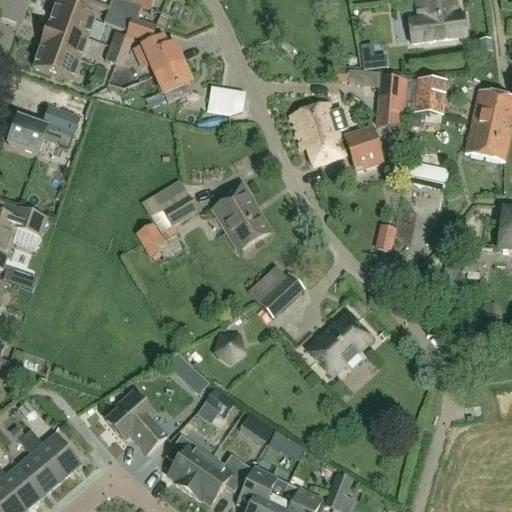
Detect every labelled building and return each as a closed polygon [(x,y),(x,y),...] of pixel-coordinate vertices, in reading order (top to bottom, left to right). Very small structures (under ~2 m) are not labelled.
[(113,0),(112,4),(101,0),(85,0),(84,5),(107,13),(131,22),(131,23),(136,9),(150,14),(154,0),(123,0),(122,4),(122,0),(113,0)] [(454,0),(427,0),(415,2),(418,24),(407,25),(410,48),(465,41),(462,18),(457,19),(454,0)] [(47,27),(86,42),(94,19),(57,5),(49,27),(47,26),(47,27)] [(131,22),(107,13),(102,26),(126,35),(126,34),(127,34),(131,22)] [(131,22),(127,34),(144,40),(148,29),(131,23),(131,22)] [(47,27),(39,48),(79,63),(86,42),(47,27)] [(124,40),(114,36),(104,64),(114,67),(124,40)] [(140,73),(150,69),(155,79),(167,73),(180,67),(172,49),(170,49),(167,41),(153,47),(143,52),(141,48),(131,52),(140,73)] [(491,55),(490,49),(489,41),(471,44),(473,57),(491,55)] [(79,63),(39,48),(39,49),(40,50),(33,71),(70,85),(79,63)] [(167,73),(155,79),(167,106),(190,96),(187,88),(189,87),(180,67),(167,73)] [(101,86),(106,73),(96,69),(91,83),(101,86)] [(346,86),(347,74),(334,74),(334,85),(346,86)] [(378,82),(374,130),(376,129),(378,114),(404,116),(404,114),(407,115),(410,83),(406,83),(406,84),(378,82)] [(410,83),(407,115),(441,118),(444,86),(410,83)] [(229,119),(234,95),(223,93),(210,91),(206,115),(229,119)] [(511,102),(477,95),(470,128),(510,137),(511,128),(511,102)] [(330,115),(327,107),(290,120),(301,153),(307,152),(339,141),(339,142),(341,141),(339,135),(347,133),(340,112),(330,115)] [(16,121),(7,148),(37,159),(42,144),(66,153),(77,122),(48,112),(42,130),(16,121)] [(376,129),(374,130),(374,131),(402,134),(404,116),(378,114),(376,129)] [(510,137),(470,128),(464,157),(504,166),(510,137)] [(339,141),(307,152),(313,170),(345,159),(344,155),(348,154),(353,168),(381,159),(372,131),(341,141),(342,142),(341,142),(341,141),(339,142),(339,141)] [(409,157),(407,165),(403,185),(443,193),(447,174),(426,169),(428,161),(409,157)] [(214,214),(238,255),(270,236),(241,188),(224,198),(228,205),(214,214)] [(163,216),(171,229),(196,215),(187,201),(163,216)] [(511,212),(502,212),(497,253),(511,254),(511,212)] [(13,223),(0,218),(0,273),(2,274),(16,234),(39,242),(45,223),(17,213),(13,223)] [(165,252),(161,246),(151,229),(137,238),(151,260),(165,252)] [(380,229),(379,236),(375,253),(388,256),(394,232),(380,229)] [(463,249),(462,250),(460,276),(475,277),(477,251),(463,249)] [(283,260),(259,279),(268,290),(291,271),(283,260)] [(287,276),(255,305),(271,323),(303,294),(287,276)] [(487,306),(482,312),(479,319),(486,326),(496,324),(500,315),(496,307),(487,306)] [(372,343),(346,316),(306,353),(331,381),(372,343)] [(212,357),(229,369),(245,357),(238,337),(219,337),(212,357)] [(117,413),(105,423),(124,444),(130,439),(147,457),(167,439),(150,421),(153,418),(133,395),(115,410),(117,413)] [(214,395),(204,407),(217,417),(219,414),(226,418),(233,409),(214,395)] [(262,451),(272,436),(249,420),(238,435),(262,451)] [(24,439),(62,484),(81,467),(55,437),(42,448),(30,433),(24,439)] [(187,496),(212,460),(180,438),(166,460),(175,467),(167,479),(176,485),(174,487),(187,496)] [(62,484),(24,439),(18,444),(30,458),(18,468),(44,499),(62,484)] [(212,460),(187,496),(200,504),(201,502),(210,508),(224,488),(233,495),(250,471),(230,458),(224,468),(212,460)] [(0,472),(0,484),(23,511),(28,511),(44,499),(18,468),(5,479),(0,472)] [(275,511),(287,487),(276,481),(254,470),(240,498),(252,504),(248,511),(275,511)] [(335,479),(334,478),(322,510),(327,511),(340,511),(352,485),(351,485),(352,482),(338,473),(335,479)] [(23,511),(0,484),(0,511),(23,511)] [(287,487),(275,511),(316,511),(321,503),(287,487)]
